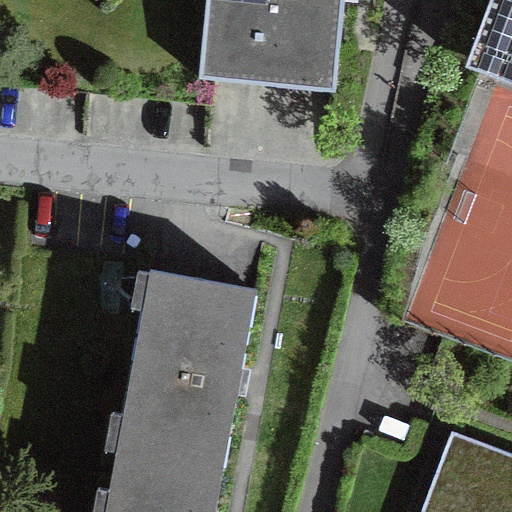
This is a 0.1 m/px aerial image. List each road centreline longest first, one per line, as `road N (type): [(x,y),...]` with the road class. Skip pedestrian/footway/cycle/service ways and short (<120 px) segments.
road 1 (residential): [(0,155),(338,189)]
road 2 (residential): [(312,511),(382,205)]
road 3 (residential): [(338,189),(388,0)]
